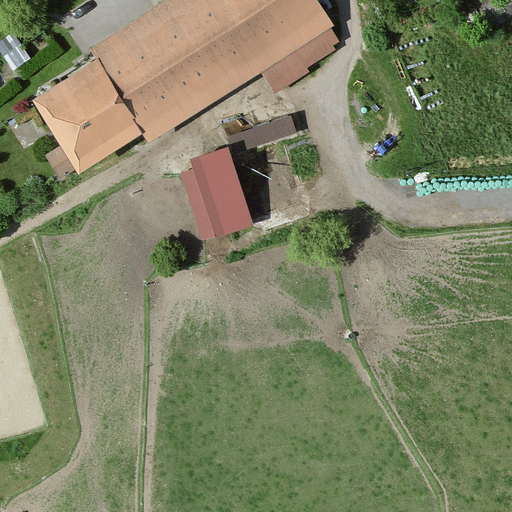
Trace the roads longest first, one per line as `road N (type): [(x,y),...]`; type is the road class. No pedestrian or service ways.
road 1 (track): [(0,240),(250,96)]
road 2 (track): [(350,0),(353,18),(330,100),(363,180)]
